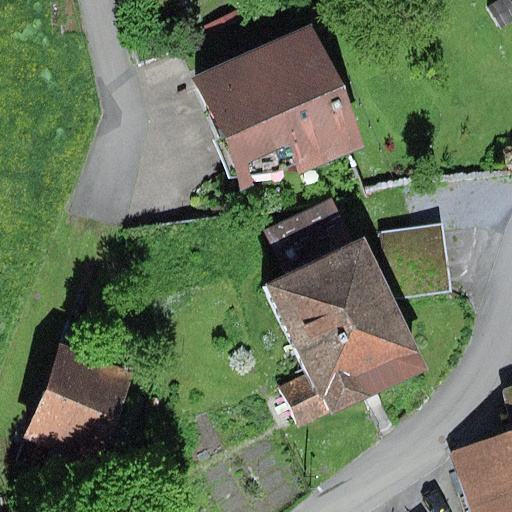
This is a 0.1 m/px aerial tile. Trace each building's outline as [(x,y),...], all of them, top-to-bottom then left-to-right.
[(284,29),(170,82),(217,183),(270,159),(279,179),(340,150),(284,29)] [(438,225),(374,232),(382,301),(446,294),(438,225)] [(340,242),(245,289),(294,388),(272,400),(285,428),(403,370),(340,242)] [(114,383),(52,365),(29,438),(91,457),(114,383)] [(511,425),(511,426),(443,455),(466,511),(511,511),(511,378),(495,385),(511,425)]
